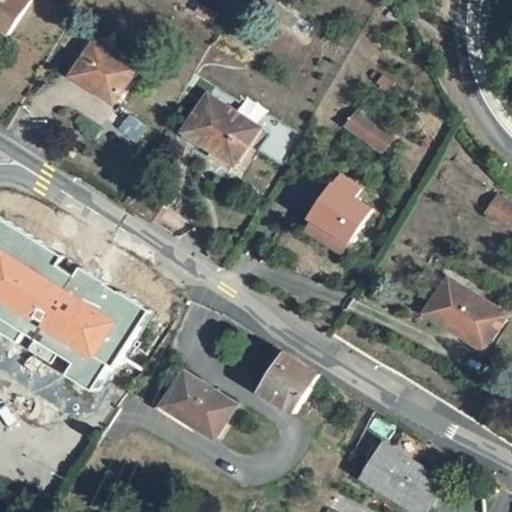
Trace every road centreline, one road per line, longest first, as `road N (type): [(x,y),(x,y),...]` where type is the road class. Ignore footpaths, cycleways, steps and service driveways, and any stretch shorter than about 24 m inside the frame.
road 1 (tertiary): [(511,465),(0,150)]
road 2 (unclassified): [(511,135),(470,67),(474,0)]
